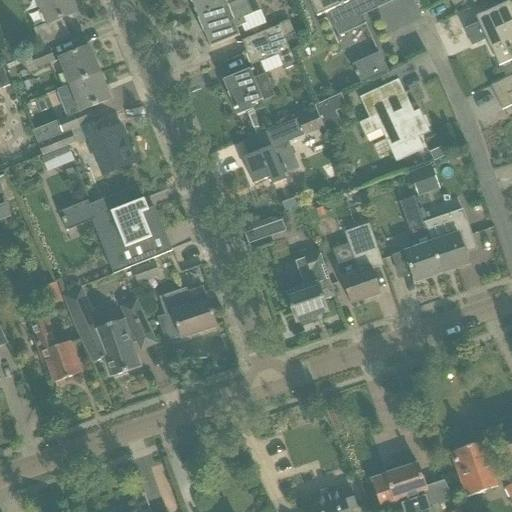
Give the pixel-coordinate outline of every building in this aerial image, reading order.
[(38,0),(43,10),(49,24),(34,31),(40,46),(50,42),(68,35),(62,19),(75,14),(69,0),(38,0)] [(190,0),(198,18),(241,0),(190,0)] [(241,0),(198,18),(210,48),(239,37),(236,28),(246,24),(243,18),(252,15),(246,0),(241,0)] [(309,0),(318,17),(328,12),(335,29),(338,35),(363,24),(359,14),(376,6),(378,9),(397,0),(309,0)] [(478,23),(464,30),(472,47),(486,40),(488,40),(500,65),(511,59),(511,7),(511,8),(510,8),(509,5),(499,9),(478,19),(480,23),(478,23)] [(279,26),(284,38),(295,34),(290,22),(279,26)] [(242,42),(247,54),(284,38),(279,26),(242,42)] [(295,34),(284,38),(290,51),(291,51),(300,47),(295,34)] [(278,56),(285,71),(297,66),(291,51),(290,51),(284,38),(247,54),(252,65),(260,62),(260,64),(278,56)] [(27,59),(32,70),(37,68),(38,69),(56,62),(50,48),(32,56),(33,57),(27,59)] [(61,58),(71,85),(99,74),(89,48),(61,58)] [(11,54),(3,57),(6,64),(14,61),(11,54)] [(378,55),(354,66),(362,83),(386,72),(378,55)] [(0,90),(11,86),(3,67),(0,68),(0,90)] [(249,70),(222,81),(237,116),(252,110),(250,105),(261,101),(261,103),(276,97),(269,80),(254,85),(252,80),(249,70)] [(71,85),(57,91),(67,118),(88,109),(110,101),(99,74),(71,85)] [(511,77),(491,87),(496,97),(502,111),(511,106),(511,77)] [(398,81),(359,99),(369,120),(360,124),(366,137),(381,130),(386,141),(391,151),(397,163),(423,151),(417,138),(429,133),(422,117),(416,120),(398,81)] [(315,106),(314,107),(316,112),(323,129),(324,130),(326,135),(328,135),(342,128),(335,112),(346,107),(340,95),(315,106)] [(67,118),(57,122),(60,129),(62,135),(71,132),(94,123),(88,109),(67,118)] [(256,136),(241,142),(247,157),(243,159),(253,185),(270,179),(273,186),(285,181),(283,177),(301,169),(290,144),(323,130),(315,112),(279,127),(262,134),(256,136)] [(89,139),(103,175),(135,163),(120,127),(89,139)] [(58,137),(38,145),(43,157),(76,144),(71,132),(62,135),(58,137)] [(69,148),(42,159),(47,172),(74,162),(69,148)] [(40,159),(22,167),(27,180),(45,172),(40,159)] [(431,166),(409,174),(415,190),(437,182),(431,166)] [(132,189),(91,206),(109,253),(117,250),(126,269),(171,252),(153,207),(141,212),(132,189)] [(418,249),(393,257),(394,259),(400,277),(411,274),(414,283),(441,274),(432,245),(431,243),(424,223),(419,208),(409,211),(407,218),(418,249)] [(462,210),(424,223),(431,243),(432,245),(441,274),(468,264),(465,254),(476,250),(469,230),(462,210)] [(282,221),(267,226),(271,237),(285,232),(282,221)] [(341,279),(350,305),(381,295),(372,270),(385,266),(370,224),(346,232),(355,260),(338,266),(343,279),(341,279)] [(320,253),(305,258),(309,272),(300,275),(304,288),(286,295),(296,324),(327,313),(323,301),(335,297),(320,253)] [(7,260),(3,265),(5,272),(13,273),(17,267),(14,260),(7,260)] [(154,263),(132,271),(133,273),(137,285),(159,277),(155,265),(154,263)] [(56,284),(41,290),(47,308),(63,302),(56,284)] [(172,314),(181,339),(217,327),(208,301),(208,302),(203,287),(185,294),(184,291),(161,299),(166,316),(172,314)] [(105,358),(112,378),(139,369),(131,345),(138,343),(141,350),(155,344),(136,302),(122,308),(127,319),(99,329),(90,310),(72,318),(94,364),(105,358)] [(48,364),(54,384),(80,374),(70,343),(57,347),(48,319),(30,325),(44,366),(48,364)] [(457,472),(466,498),(497,488),(489,461),(482,443),(445,455),(445,456),(451,454),(457,472)] [(417,465),(372,480),(378,499),(382,511),(398,511),(395,502),(406,498),(408,502),(400,505),(402,511),(429,511),(424,497),(419,499),(417,495),(426,492),(417,465)] [(348,511),(357,508),(357,507),(351,488),(299,505),(301,511),(348,511)]
